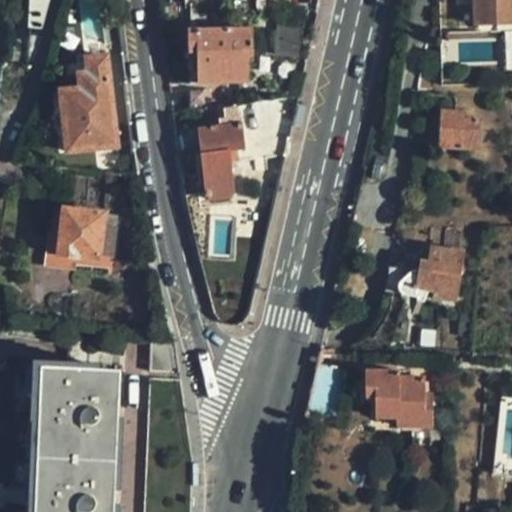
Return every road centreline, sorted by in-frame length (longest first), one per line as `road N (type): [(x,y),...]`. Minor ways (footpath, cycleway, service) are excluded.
road 1 (tertiary): [(271,390),(226,374),(206,345),(170,187),(143,0)]
road 2 (primary): [(271,390),(361,0)]
road 3 (primary): [(240,511),(271,390)]
